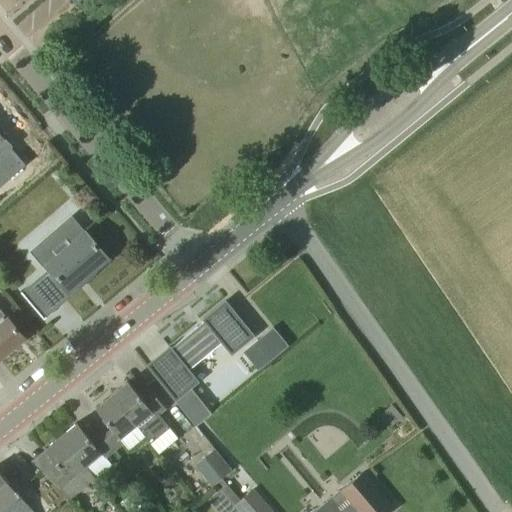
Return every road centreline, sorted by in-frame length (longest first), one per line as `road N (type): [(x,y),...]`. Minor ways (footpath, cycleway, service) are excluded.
road 1 (residential): [(498,511),(278,204)]
road 2 (residential): [(0,42),(200,267)]
road 3 (secondary): [(0,430),(200,267)]
road 4 (secondary): [(318,171),(366,150),(428,100),(458,57)]
road 5 (secondary): [(458,57),(411,79),(348,128),(318,171)]
